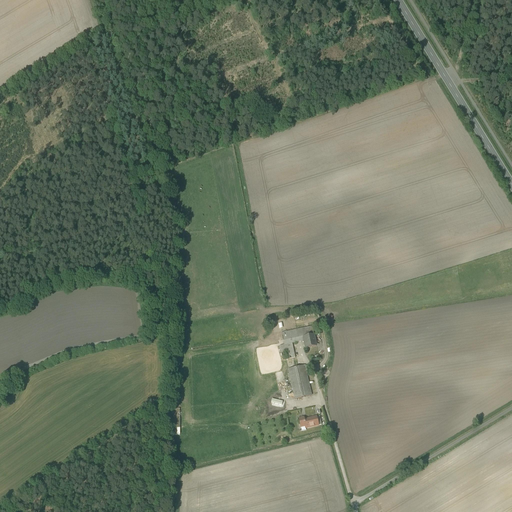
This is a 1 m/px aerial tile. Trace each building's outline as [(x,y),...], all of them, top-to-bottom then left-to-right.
[(303,339),(315,337),(313,327),(282,334),(284,345),(292,344),(303,341),(304,341),(303,339)] [(315,337),(303,339),(304,341),(305,349),(317,347),(315,337)] [(283,361),(290,359),(288,351),(294,349),(292,344),(284,345),(280,346),(283,361)] [(305,366),(288,370),(295,399),(312,396),(305,366)] [(316,417),(304,420),(304,418),(299,419),(301,427),(305,426),(306,428),(317,426),(318,426),(316,417)]
